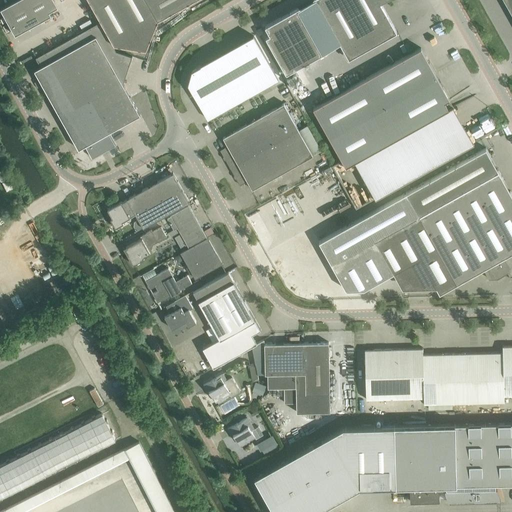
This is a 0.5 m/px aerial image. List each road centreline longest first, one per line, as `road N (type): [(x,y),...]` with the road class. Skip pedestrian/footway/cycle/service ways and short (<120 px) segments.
road 1 (unclassified): [(182,136),(284,308),(310,316),(511,311)]
road 2 (unclassified): [(219,459),(84,219),(84,182)]
road 3 (unknown): [(0,498),(103,449),(136,442),(190,511)]
road 4 (unclassified): [(251,0),(172,53),(163,82),(182,136)]
road 5 (unclassified): [(84,182),(57,163),(0,60)]
road 6 (unclassified): [(511,110),(450,0)]
